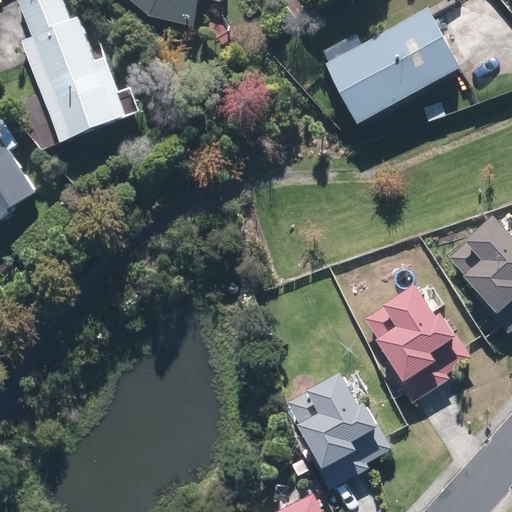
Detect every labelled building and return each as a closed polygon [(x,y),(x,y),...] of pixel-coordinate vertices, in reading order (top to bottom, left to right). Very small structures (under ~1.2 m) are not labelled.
[(33,42),(21,46),(58,146),(124,122),(103,65),(94,69),(78,26),(70,28),(59,0),(35,0),(19,6),(33,42)] [(124,0),(148,20),(190,31),(197,0),(203,0),(217,3),(217,0),(124,0)] [(325,68),(352,129),(455,73),(423,16),(325,68)] [(0,218),(33,198),(0,145),(0,218)] [(511,247),(487,222),(448,259),(465,276),(461,281),(511,333),(511,331),(511,247)] [(411,292),(365,321),(377,340),(374,342),(412,403),(447,381),(444,375),(467,361),(453,338),(447,341),(435,321),(431,323),(411,292)] [(337,378),(286,405),(298,427),(294,429),(327,490),(366,469),(364,466),(388,453),(376,429),(372,431),(359,407),(354,410),(337,378)] [(315,511),(309,498),(280,511),(315,511)]
